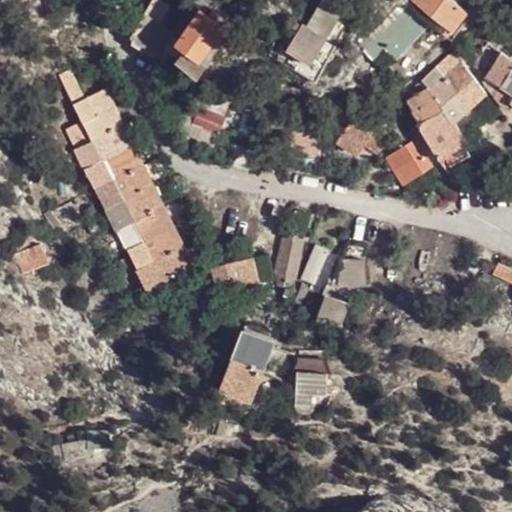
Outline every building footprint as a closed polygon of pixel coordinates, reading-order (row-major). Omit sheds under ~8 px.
[(202,0),(198,8),(205,12),(212,0),(202,0)] [(462,12),(446,0),(409,0),(448,28),(462,12)] [(286,50),(302,62),(338,12),(321,1),(303,27),(286,50)] [(177,12),(163,4),(154,19),(169,27),(177,12)] [(182,46),(193,53),(207,33),(211,36),(221,22),(198,8),(191,4),(170,39),(182,46)] [(399,4),(358,48),(369,56),(381,45),(391,55),(424,21),(399,4)] [(157,50),(169,27),(140,11),(127,33),(157,50)] [(303,27),(298,24),(282,47),(286,50),(303,27)] [(193,53),(182,46),(176,55),(197,68),(202,59),(193,53)] [(483,76),(497,86),(510,65),(496,55),(483,76)] [(441,84),(457,70),(449,63),(446,60),(419,84),(424,90),(429,94),(433,90),(441,84)] [(63,65),(51,71),(66,100),(77,94),(63,65)] [(497,86),(511,97),(511,66),(510,65),(497,86)] [(480,100),(457,70),(441,84),(464,113),(480,100)] [(464,113),(441,84),(433,90),(429,94),(432,105),(436,103),(442,115),(450,127),(464,113)] [(70,106),(79,124),(109,108),(99,90),(70,106)] [(424,90),(404,106),(407,112),(410,118),(432,105),(429,94),(424,90)] [(175,125),(215,141),(226,114),(185,100),(175,125)] [(442,115),(436,103),(432,105),(410,118),(417,131),(442,115)] [(118,126),(109,108),(79,124),(82,131),(86,141),(118,126)] [(450,127),(442,115),(417,131),(414,134),(434,165),(437,164),(457,151),(462,149),(450,127)] [(343,121),(334,116),(332,121),(329,127),(337,132),(343,121)] [(366,135),(343,121),(337,132),(333,139),(354,154),(366,135)] [(126,144),(118,126),(86,141),(96,159),(126,144)] [(86,141),(82,131),(76,134),(73,127),(63,132),(71,150),(86,141)] [(313,156),(314,132),(285,131),(284,156),(313,156)] [(428,169),(410,140),(398,149),(384,157),(404,184),(428,169)] [(79,167),(96,159),(86,141),(71,150),(79,167)] [(137,166),(126,144),(96,159),(106,180),(137,166)] [(106,180),(96,159),(79,167),(90,187),(106,180)] [(148,188),(137,166),(106,180),(117,203),(148,188)] [(117,203),(106,180),(90,187),(101,211),(117,203)] [(158,208),(148,188),(117,203),(128,222),(158,208)] [(128,222),(117,203),(101,211),(113,232),(128,222)] [(166,227),(158,208),(128,222),(137,242),(166,227)] [(137,242),(128,222),(113,232),(123,250),(137,242)] [(292,227),(272,226),(270,266),(273,277),(289,278),(292,227)] [(178,251),(166,227),(137,242),(148,266),(178,251)] [(137,242),(123,250),(125,255),(112,263),(121,281),(131,276),(148,266),(137,242)] [(335,252),(316,244),(303,278),(322,285),(335,252)] [(43,245),(16,259),(27,279),(54,265),(43,245)] [(190,274),(178,251),(148,266),(159,289),(190,274)] [(246,253),(220,261),(225,279),(226,284),(253,278),(246,253)] [(371,259),(345,257),(343,289),(370,290),(371,259)] [(215,279),(225,279),(220,261),(211,264),(215,279)] [(511,267),(499,261),(494,272),(511,280),(511,267)] [(131,276),(143,297),(159,289),(148,266),(131,276)] [(353,304),(330,296),(320,322),(343,331),(353,304)] [(283,346),(250,330),(220,392),(253,408),(283,346)] [(335,376),(301,374),(300,408),(333,409),(335,376)] [(231,437),(235,424),(220,421),(217,434),(231,437)] [(107,428),(89,428),(88,445),(106,446),(107,428)] [(86,447),(86,437),(60,443),(64,462),(93,456),(92,447),(86,447)]
